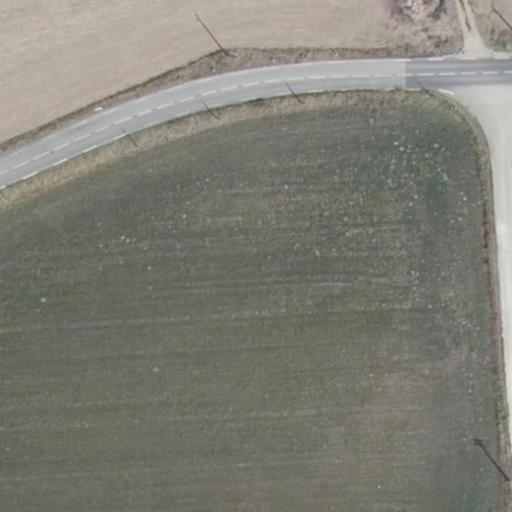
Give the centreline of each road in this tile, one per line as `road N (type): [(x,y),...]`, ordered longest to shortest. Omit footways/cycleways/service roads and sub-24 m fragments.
road 1 (secondary): [(489,73),(345,76),(203,94),(0,176)]
road 2 (unclassified): [(489,73),(502,122),(511,310)]
